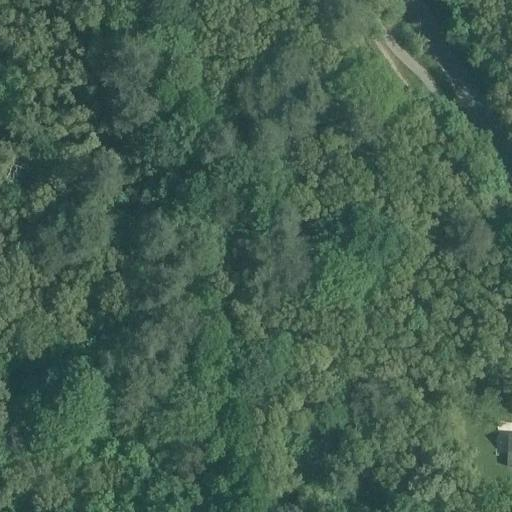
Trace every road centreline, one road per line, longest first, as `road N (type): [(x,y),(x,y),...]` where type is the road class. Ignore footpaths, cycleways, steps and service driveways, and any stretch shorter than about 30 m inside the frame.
road 1 (track): [(225,511),(135,0)]
road 2 (unknown): [(511,244),(469,163),(428,110),(389,78),(347,0)]
road 3 (tertiary): [(511,169),(411,0)]
